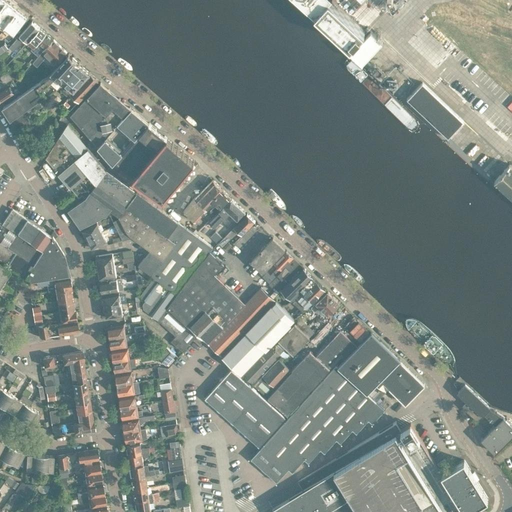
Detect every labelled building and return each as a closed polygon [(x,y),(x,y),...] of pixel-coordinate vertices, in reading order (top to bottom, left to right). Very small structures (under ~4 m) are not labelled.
[(4,0),(0,0),(0,23),(14,34),(27,17),(4,0)] [(302,0),(351,44),(364,29),(333,0),(351,0),(353,1),(354,0),(302,0)] [(29,39),(40,27),(32,21),(11,45),(15,49),(25,36),(29,39)] [(40,27),(29,39),(35,44),(32,47),(40,53),(53,39),(40,27)] [(362,63),(382,41),(371,30),(350,52),(362,63)] [(67,52),(54,39),(34,59),(37,61),(45,53),(55,63),(67,52)] [(449,55),(469,74),(477,65),(458,46),(449,55)] [(69,53),(51,73),(61,82),(79,63),(78,62),(69,54),(69,53)] [(89,72),(79,63),(61,82),(63,83),(64,82),(66,83),(63,87),(63,90),(69,96),(71,95),(90,73),(89,72)] [(0,75),(0,77),(4,83),(11,78),(7,71),(0,75)] [(61,82),(51,73),(49,74),(2,107),(8,115),(7,115),(7,116),(8,116),(17,131),(31,122),(26,115),(33,111),(31,109),(33,108),(31,104),(37,100),(39,105),(42,103),(39,99),(46,94),(58,86),(61,82)] [(90,73),(71,95),(78,101),(98,80),(90,73)] [(97,146),(131,108),(100,82),(70,115),(97,146)] [(448,137),(464,121),(422,82),(407,98),(448,137)] [(9,86),(0,91),(0,101),(13,93),(9,86)] [(46,94),(39,99),(42,103),(45,108),(52,104),(46,94)] [(131,108),(107,135),(125,150),(149,123),(131,108)] [(116,161),(133,176),(167,137),(149,123),(116,161)] [(93,187),(106,170),(67,124),(46,157),(79,196),(82,193),(92,185),(93,187)] [(97,146),(112,164),(125,150),(107,135),(97,146)] [(133,177),(162,197),(194,161),(167,138),(133,177)] [(509,164),(494,180),(494,181),(511,197),(511,166),(509,164)] [(112,211),(119,216),(136,192),(106,170),(93,187),(92,185),(82,193),(85,197),(89,195),(101,211),(97,214),(99,217),(106,214),(109,209),(112,211)] [(213,179),(195,198),(194,197),(184,210),(196,221),(214,203),(216,205),(210,211),(213,214),(230,197),(222,189),(223,189),(213,179)] [(132,237),(150,250),(162,259),(177,240),(169,234),(178,222),(136,191),(136,192),(119,216),(119,218),(113,221),(122,240),(132,237)] [(80,226),(99,217),(97,214),(101,211),(89,195),(85,197),(68,209),(80,226)] [(231,198),(208,221),(214,227),(226,217),(233,223),(245,210),(231,198)] [(26,280),(27,281),(69,274),(63,254),(54,238),(57,236),(53,230),(50,235),(12,209),(1,223),(15,233),(7,247),(16,253),(8,265),(6,267),(26,280)] [(247,213),(234,226),(223,238),(219,242),(222,246),(238,230),(242,234),(255,220),(247,213)] [(84,234),(86,238),(102,231),(97,221),(82,228),(84,233),(84,234)] [(162,259),(150,250),(138,265),(140,267),(138,270),(147,277),(150,274),(176,294),(212,246),(204,241),(178,222),(169,234),(177,240),(162,259)] [(102,231),(86,238),(88,243),(90,243),(92,248),(107,241),(102,231)] [(215,231),(210,236),(218,243),(219,242),(223,238),(215,231)] [(273,238),(251,260),(263,271),(284,249),(273,238)] [(0,259),(8,265),(16,253),(7,247),(0,242),(0,259)] [(228,242),(223,247),(226,250),(231,245),(228,242)] [(286,250),(274,263),(278,266),(273,271),(277,274),(293,257),(286,250)] [(210,251),(176,295),(167,307),(175,314),(214,274),(223,264),(210,251)] [(97,262),(98,267),(114,265),(112,253),(96,256),(96,257),(95,258),(96,261),(97,262)] [(277,274),(282,279),(298,262),(294,257),(277,274)] [(0,282),(1,283),(9,270),(0,263),(0,282)] [(114,265),(98,267),(99,272),(98,273),(99,277),(100,277),(100,279),(116,276),(114,265)] [(281,289),(292,299),(302,289),(300,288),(312,276),(303,267),(286,285),(285,285),(287,282),(283,278),(282,279),(278,275),(269,284),(273,288),(274,287),(279,291),(282,288),(281,289)] [(261,276),(266,280),(271,275),(266,271),(261,276)] [(175,314),(186,323),(224,283),(214,274),(175,314)] [(302,289),(292,299),(302,311),(313,301),(325,289),(312,276),(300,288),(302,289)] [(53,279),(55,290),(70,287),(71,287),(71,286),(71,285),(71,283),(70,282),(69,277),(53,279)] [(121,282),(122,281),(122,279),(120,277),(100,281),(101,286),(100,287),(101,291),(102,291),(102,293),(124,289),(123,283),(121,282)] [(186,323),(175,314),(167,307),(176,295),(153,277),(139,295),(145,300),(142,304),(143,308),(158,319),(176,336),(171,341),(182,351),(197,335),(186,324),(186,323)] [(186,323),(186,324),(196,333),(234,293),(224,283),(186,323)] [(55,290),(57,300),(72,298),(71,292),(72,291),(72,289),(71,288),(70,287),(55,290)] [(275,301),(261,287),(245,304),(207,342),(222,356),(275,301)] [(320,306),(328,314),(340,302),(327,290),(311,307),(315,311),(320,306)] [(104,304),(104,306),(120,303),(119,292),(103,294),(103,299),(103,300),(103,304),(104,304)] [(196,333),(207,342),(245,304),(234,293),(196,333)] [(57,305),(58,311),(74,309),(74,308),(75,306),(74,304),(73,303),(72,298),(57,300),(53,301),(54,306),(57,305)] [(276,300),(275,301),(222,356),(241,373),(288,325),(294,318),(276,300)] [(120,303),(104,306),(106,318),(122,315),(120,303)] [(32,307),(33,315),(40,314),(39,306),(32,307)] [(74,308),(74,309),(58,311),(60,322),(76,319),(75,314),(76,313),(76,311),(75,310),(74,308)] [(40,314),(33,315),(34,323),(42,322),(40,314)] [(76,321),(57,324),(58,333),(78,330),(76,321)] [(57,324),(57,322),(47,324),(47,323),(37,325),(39,336),(58,333),(57,324)] [(291,327),(288,325),(241,373),(267,397),(291,369),(280,360),(283,358),(285,359),(291,353),(292,354),(309,337),(295,323),(291,327)] [(109,336),(109,337),(125,335),(124,324),(108,327),(108,332),(108,333),(108,335),(109,336)] [(291,369),(267,397),(287,415),(341,356),(344,359),(357,345),(340,329),(315,356),(310,350),(292,369),(292,370),(291,369)] [(376,383),(399,358),(371,331),(357,345),(344,359),(337,366),(376,401),(385,391),(376,383)] [(125,335),(109,337),(109,339),(109,340),(109,342),(110,343),(111,348),(127,345),(125,335)] [(157,357),(166,365),(175,354),(166,346),(157,357)] [(113,359),(113,361),(129,358),(127,348),(111,350),(112,355),(111,356),(112,359),(113,359)] [(80,350),(61,353),(63,362),(64,362),(82,359),(82,358),(83,358),(82,351),(80,350)] [(58,354),(42,356),(44,365),(53,364),(53,359),(59,358),(58,354)] [(129,358),(113,361),(113,362),(112,363),(113,365),(114,366),(115,371),(131,369),(129,358)] [(376,383),(385,391),(389,387),(405,402),(424,383),(399,358),(376,383)] [(82,359),(64,362),(66,372),(84,369),(83,365),(84,364),(84,361),(82,360),(82,359)] [(376,401),(337,366),(336,364),(324,378),(368,419),(372,422),(385,409),(376,401)] [(169,376),(168,368),(157,366),(157,367),(153,367),(153,370),(158,369),(159,377),(169,376)] [(71,375),(72,381),(85,379),(85,377),(86,376),(86,374),(84,373),(84,369),(66,372),(67,376),(71,375)] [(285,417),(231,369),(205,398),(259,446),(285,417)] [(116,383),(117,384),(133,382),(131,371),(115,374),(116,379),(115,380),(115,382),(116,383)] [(11,373),(7,379),(11,382),(15,376),(11,373)] [(54,384),(53,374),(43,376),(44,384),(46,385),(54,384)] [(356,432),(368,419),(324,378),(311,391),(352,429),(356,432)] [(69,388),(69,392),(87,389),(86,385),(87,384),(87,382),(86,381),(85,379),(72,381),(73,387),(69,388)] [(133,382),(117,384),(117,386),(116,387),(116,389),(118,390),(118,395),(139,392),(138,381),(133,382)] [(460,389),(458,392),(468,401),(462,407),(463,407),(477,420),(484,413),(490,418),(496,411),(489,407),(465,384),(460,389)] [(162,389),(164,401),(173,399),(171,388),(162,389)] [(74,396),(75,401),(89,399),(88,398),(89,397),(89,394),(88,394),(87,389),(69,392),(70,397),(74,396)] [(0,401),(0,404),(10,411),(18,398),(7,391),(0,401)] [(352,429),(311,391),(299,405),(336,438),(340,442),(352,429)] [(120,406),(120,408),(136,405),(135,394),(119,397),(119,402),(119,403),(119,405),(120,406)] [(10,411),(21,418),(29,406),(18,398),(10,411)] [(389,403),(384,398),(379,403),(385,408),(389,403)] [(72,408),(73,413),(90,410),(90,406),(91,405),(90,402),(89,402),(89,399),(75,401),(76,408),(72,408)] [(164,401),(165,413),(175,411),(173,399),(164,401)] [(136,405),(120,408),(121,409),(120,410),(120,412),(121,413),(122,418),(138,416),(138,415),(142,414),(141,409),(137,410),(136,405)] [(336,438),(299,405),(287,418),(320,448),(324,452),(336,438)] [(29,406),(21,418),(32,426),(40,413),(29,406)] [(77,417),(78,422),(92,420),(92,418),(93,417),(92,415),(91,414),(90,410),(73,413),(73,417),(77,417)] [(488,431),(481,438),(483,440),(495,452),(511,435),(511,424),(503,416),(496,411),(490,418),(496,424),(488,431)] [(124,430),(124,431),(140,429),(139,423),(144,422),(144,420),(154,419),(154,415),(140,417),(139,418),(123,420),(123,426),(123,427),(123,429),(124,430)] [(320,448),(287,418),(275,431),(304,458),(308,461),(320,448)] [(92,420),(78,422),(73,423),(74,432),(93,429),(94,427),(93,420),(92,420)] [(451,511),(461,506),(462,506),(441,473),(410,423),(359,455),(289,499),(289,498),(272,508),(274,511),(451,511)] [(166,426),(168,436),(179,435),(177,424),(166,426)] [(140,429),(124,431),(125,433),(124,434),(124,436),(125,437),(126,442),(142,439),(140,429)] [(304,458),(275,431),(263,445),(288,468),(292,471),(304,458)] [(0,440),(0,456),(5,459),(12,446),(0,440)] [(126,445),(125,446),(126,449),(127,450),(127,454),(149,451),(148,447),(140,448),(139,442),(126,444),(126,445)] [(288,468),(263,445),(251,458),(276,481),(288,468)] [(12,446),(5,459),(17,466),(24,452),(12,446)] [(172,458),(172,459),(182,457),(181,446),(170,448),(172,455),(169,455),(169,454),(162,455),(163,460),(172,458)] [(77,451),(78,461),(98,458),(98,457),(97,457),(97,455),(98,454),(98,449),(97,449),(97,448),(77,451)] [(149,451),(127,454),(128,458),(127,459),(128,462),(129,463),(129,466),(143,464),(142,457),(142,456),(149,455),(149,451)] [(25,469),(39,470),(40,454),(26,453),(25,469)] [(56,455),(57,466),(68,465),(66,453),(56,455)] [(40,454),(39,470),(52,471),(53,455),(40,454)] [(182,457),(172,459),(173,467),(183,465),(182,457)] [(464,459),(442,473),(462,506),(461,506),(465,511),(488,499),(476,480),(478,479),(474,471),(472,473),(464,459)] [(80,474),(84,473),(100,471),(100,469),(101,468),(100,466),(99,465),(98,460),(83,462),(83,467),(81,468),(79,468),(80,474)] [(130,468),(129,470),(130,472),(131,473),(131,477),(155,473),(154,469),(148,470),(147,464),(143,465),(143,464),(129,466),(130,468)] [(66,466),(58,467),(59,477),(67,475),(66,466)] [(100,471),(84,473),(85,479),(83,480),(83,483),(86,483),(86,484),(102,481),(101,476),(102,475),(101,473),(100,472),(100,471)] [(155,473),(131,477),(132,481),(131,483),(132,485),(133,486),(133,489),(147,487),(146,480),(146,479),(155,478),(155,473)] [(173,476),(174,482),(186,480),(185,474),(173,476)] [(8,476),(4,481),(10,485),(13,480),(8,476)] [(13,480),(10,485),(14,488),(18,483),(13,479),(13,480)] [(26,496),(33,485),(22,479),(16,490),(26,496)] [(181,487),(182,493),(188,492),(186,480),(174,482),(175,488),(181,487)] [(77,493),(78,498),(104,493),(103,489),(104,488),(104,486),(102,485),(102,483),(86,486),(87,491),(77,493)] [(133,491),(133,493),(133,495),(134,496),(135,500),(158,497),(158,492),(148,494),(147,487),(133,489),(133,491)] [(188,492),(182,493),(183,499),(177,500),(178,506),(190,504),(188,492)] [(104,493),(78,498),(79,502),(89,501),(90,506),(105,504),(105,502),(106,501),(106,499),(104,498),(104,493)] [(158,497),(135,500),(135,501),(135,504),(135,506),(135,508),(136,509),(136,511),(137,511),(150,509),(154,508),(153,502),(159,501),(158,497)]
